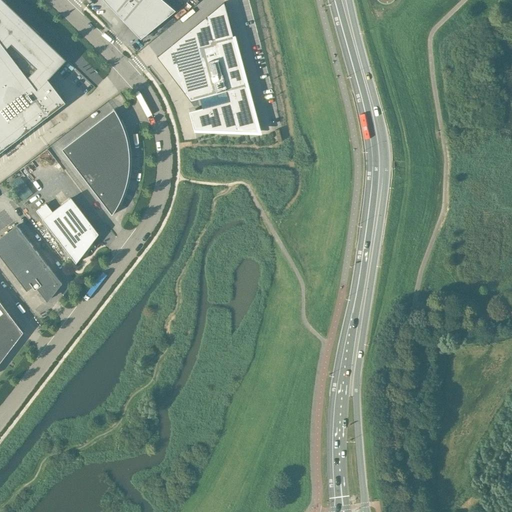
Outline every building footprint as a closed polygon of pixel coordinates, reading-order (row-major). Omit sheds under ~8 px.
[(0,0),(0,152),(66,102),(48,79),(66,60),(3,0),(0,0)] [(163,0),(103,0),(141,39),(176,11),(163,0)] [(193,47),(157,57),(191,101),(200,99),(202,108),(189,112),(195,129),(216,130),(215,130),(259,132),(224,2),(189,31),(193,47)] [(62,149),(112,215),(116,208),(120,201),(124,193),(126,186),(128,178),(129,169),(129,161),(129,153),(128,145),(126,137),(124,129),(123,130),(119,123),(118,122),(120,120),(114,109),(62,149)] [(71,197),(42,219),(76,263),(99,234),(71,197)] [(38,288),(47,300),(61,283),(17,225),(0,238),(0,255),(27,291),(32,287),(35,290),(38,288)] [(0,362),(23,332),(0,301),(0,362)]
